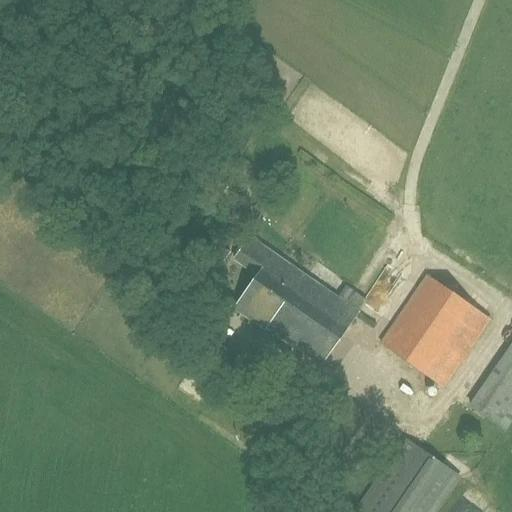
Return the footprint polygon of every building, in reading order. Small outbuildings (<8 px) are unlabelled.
[(345,286),(337,297),(249,237),(233,259),(257,276),(234,309),(264,330),(267,326),(321,363),(365,300),(345,286)] [(444,387),(490,319),(428,277),(382,345),(444,387)] [(212,339),(190,371),(214,388),(237,357),(212,339)] [(503,429),(511,416),(511,344),(469,406),(503,429)] [(351,402),(317,452),(352,476),(386,426),(351,402)] [(406,440),(356,511),(434,511),(459,476),(406,440)]
